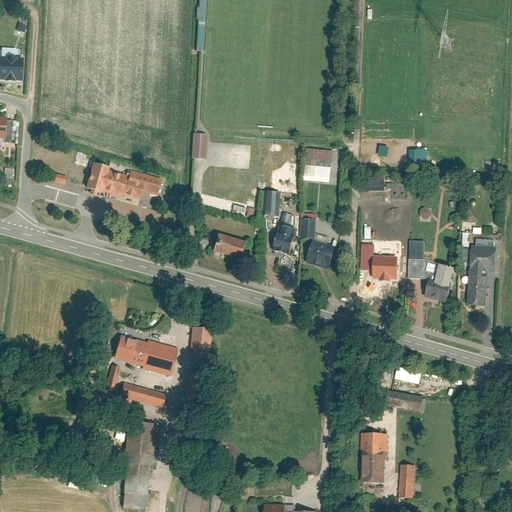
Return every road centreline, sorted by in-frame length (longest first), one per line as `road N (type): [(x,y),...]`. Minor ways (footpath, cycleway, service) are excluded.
road 1 (secondary): [(19,233),(511,371)]
road 2 (residential): [(19,233),(27,105),(0,99)]
